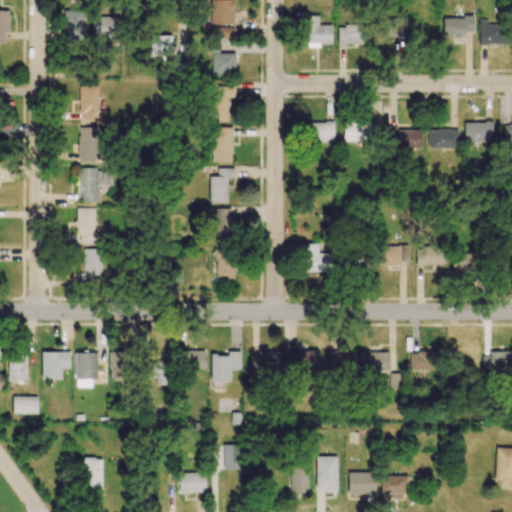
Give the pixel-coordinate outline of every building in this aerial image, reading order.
[(209,0),(210,24),(233,23),(232,0),(209,0)] [(81,12),(63,13),(63,40),(82,39),(81,12)] [(119,17),(92,16),(91,39),(119,40),(119,17)] [(305,16),(306,45),(331,44),(330,25),(318,25),(317,16),(305,16)] [(400,17),(381,17),(381,36),(401,35),(400,17)] [(442,17),(442,36),(464,36),(464,31),(472,31),(472,17),(442,17)] [(504,43),(503,25),(487,25),(487,19),(478,20),(478,44),(504,43)] [(337,26),(337,44),(364,44),(364,25),(337,26)] [(233,27),(218,27),(217,37),(232,38),(233,27)] [(171,36),(149,37),(149,58),(175,58),(175,47),(171,47),(171,36)] [(234,53),(218,53),(218,47),(210,48),(210,74),(234,74),(234,53)] [(80,86),(80,120),(98,121),(98,86),(80,86)] [(226,121),(226,97),(234,97),(234,87),(211,87),(211,121),(226,121)] [(333,122),(304,122),(303,141),(332,141),(333,122)] [(343,142),(376,141),(375,122),(342,123),(343,142)] [(492,122),(463,122),(463,140),(491,141),(492,122)] [(77,162),(96,162),(97,127),(78,127),(77,162)] [(231,128),(212,127),(211,161),(231,162),(231,128)] [(420,129),(385,129),(385,147),(421,147),(420,129)] [(457,148),(457,130),(428,129),(428,148),(457,148)] [(208,203),(226,202),(226,179),(233,178),(233,168),(217,168),(217,176),(208,176),(208,203)] [(97,202),(97,185),(110,185),(110,170),(79,170),(78,202),(97,202)] [(95,208),(75,208),(75,234),(61,234),(61,243),(94,244),(95,208)] [(233,208),(214,208),(213,243),(232,244),(233,208)] [(317,243),(302,243),(301,271),(331,272),(332,253),(317,253),(317,243)] [(400,261),(407,261),(407,245),(399,245),(400,261)] [(378,266),(399,265),(398,246),(377,247),(378,266)] [(443,265),(444,247),(416,246),(415,264),(443,265)] [(82,273),(74,272),(74,284),(100,284),(100,249),(82,249),(82,273)] [(214,282),(234,282),(234,249),(215,249),(214,282)] [(368,254),(346,253),(345,269),(367,270),(368,254)] [(452,253),(451,272),(475,272),(475,253),(452,253)] [(511,253),(497,254),(498,273),(511,273),(511,253)] [(41,379),(61,379),(60,369),(69,369),(69,351),(40,352),(41,379)] [(204,351),(181,351),(181,369),(204,369),(204,351)] [(210,382),(230,382),(230,370),(239,370),(239,351),(227,351),(227,355),(210,355),(210,382)] [(317,351),(287,351),(287,371),(318,370),(317,351)] [(337,351),(324,351),(325,371),(361,370),(361,354),(337,355),(337,351)] [(409,369),(438,370),(439,352),(409,351),(409,369)] [(95,352),(74,353),(75,387),(91,387),(90,379),(96,379),(95,352)] [(128,352),(109,353),(109,378),(128,378),(128,352)] [(280,373),(279,352),(249,353),(250,373),(280,373)] [(511,353),(481,352),(481,371),(511,371),(511,353)] [(475,354),(457,353),(456,375),(475,375),(475,354)] [(25,381),(25,358),(8,358),(7,381),(25,381)] [(168,362),(153,362),(152,385),(167,385),(168,362)] [(36,414),(36,396),(12,396),(11,413),(36,414)] [(239,469),(239,444),(223,445),(223,470),(239,469)] [(494,483),(511,483),(511,447),(496,447),(494,483)] [(335,456),(315,456),(315,491),(336,491),(335,456)] [(101,458),(82,458),(83,491),(101,490),(101,458)] [(307,492),(307,465),(289,466),(289,493),(307,492)] [(374,472),(346,473),(347,494),(374,494),(374,472)] [(177,493),(205,493),(204,473),(177,473),(177,493)] [(405,476),(380,475),(380,493),(391,493),(391,499),(405,499),(405,476)]
